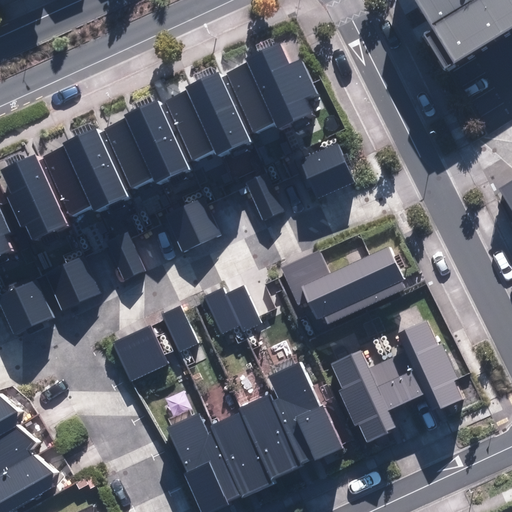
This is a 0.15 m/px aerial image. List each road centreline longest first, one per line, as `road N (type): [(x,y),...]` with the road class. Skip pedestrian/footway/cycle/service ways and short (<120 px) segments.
road 1 (residential): [(64,339),(432,175)]
road 2 (tertiary): [(215,0),(0,95)]
road 3 (residential): [(432,175),(351,0)]
road 4 (residential): [(64,339),(151,511)]
road 5 (residential): [(511,343),(432,175)]
road 6 (residential): [(372,511),(511,446)]
